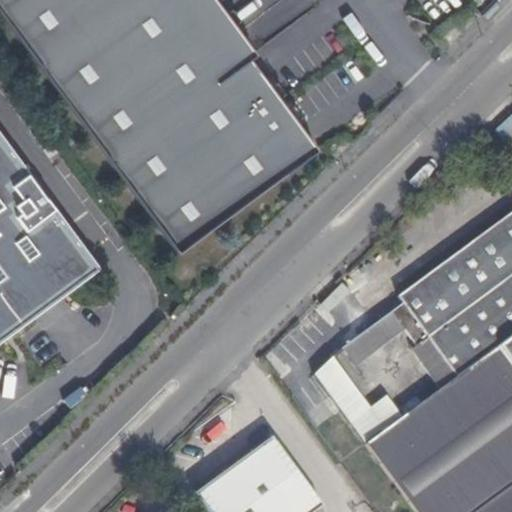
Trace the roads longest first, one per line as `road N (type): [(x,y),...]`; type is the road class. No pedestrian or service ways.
road 1 (unclassified): [(511,45),(42,511)]
road 2 (unknown): [(259,405),(144,511)]
road 3 (unknown): [(259,405),(328,511)]
